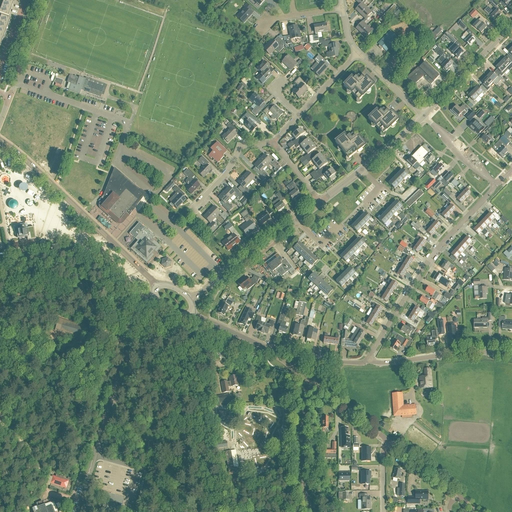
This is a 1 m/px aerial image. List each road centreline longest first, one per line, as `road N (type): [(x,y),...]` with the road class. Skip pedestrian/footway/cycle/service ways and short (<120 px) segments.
road 1 (residential): [(493,182),(428,261),(369,361)]
road 2 (unclassified): [(156,287),(0,141)]
road 3 (tertiary): [(189,299),(319,202)]
road 4 (residential): [(511,355),(369,361)]
road 5 (tertiary): [(319,202),(423,116)]
road 6 (unclassified): [(312,511),(300,456),(307,380)]
road 7 (tertiary): [(423,116),(511,26)]
road 8 (residential): [(212,446),(167,453),(139,437),(110,399)]
